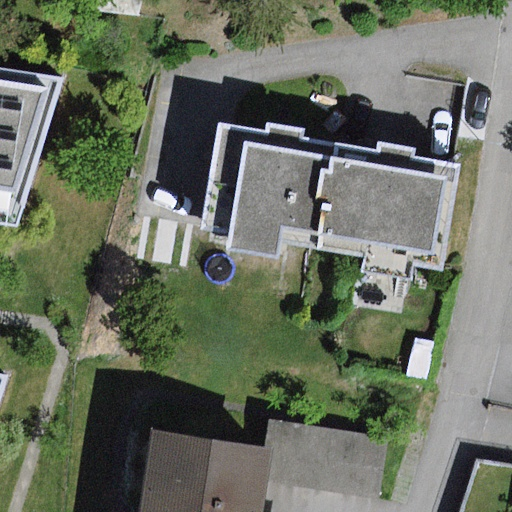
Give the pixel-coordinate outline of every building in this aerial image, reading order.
[(145,0),(94,0),(92,11),(140,19),(145,0)] [(65,78),(0,68),(0,223),(18,226),(65,78)] [(269,137),(222,129),(206,226),(234,230),(231,251),(279,259),(282,244),(363,258),(360,274),(414,283),(417,268),(446,273),(464,165),(417,158),(418,150),(382,144),(380,154),(301,140),(302,133),(271,128),(269,137)] [(0,405),(9,378),(0,376),(0,405)] [(277,421),(272,452),(268,481),(380,499),(389,439),(277,421)] [(272,452),(153,433),(140,511),(262,511),(268,481),(272,452)] [(460,511),(511,511),(511,468),(475,464),(460,511)]
